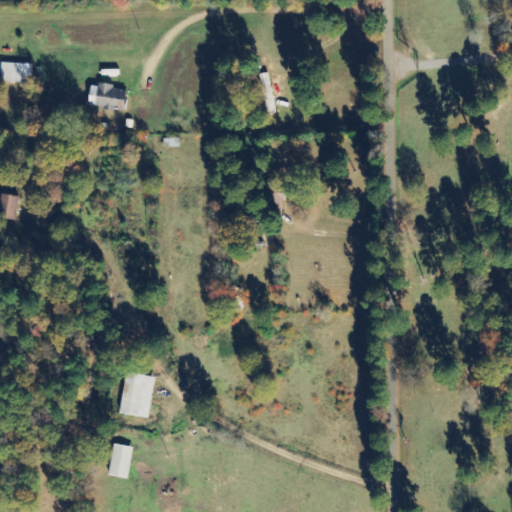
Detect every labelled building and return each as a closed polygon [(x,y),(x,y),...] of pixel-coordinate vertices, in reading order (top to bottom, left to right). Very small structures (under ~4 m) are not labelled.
[(33,64),(0,63),(0,77),(0,82),(33,83),(33,64)] [(89,106),(122,112),(126,90),(93,84),(89,106)] [(0,210),(0,218),(16,221),(20,197),(3,194),(0,210)] [(156,378),(132,374),(129,394),(124,393),(120,414),(148,419),(156,378)] [(109,476),(128,479),(134,448),(115,445),(109,476)]
